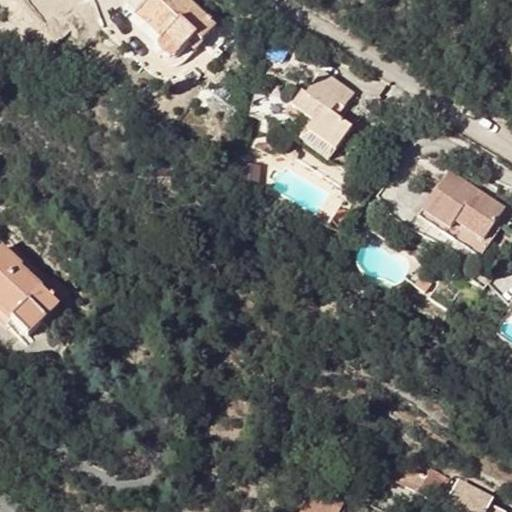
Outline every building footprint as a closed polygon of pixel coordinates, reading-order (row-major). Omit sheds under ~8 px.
[(174,62),(177,61),(190,48),(197,40),(203,45),(214,54),(227,40),(184,0),(137,0),(129,9),(163,43),(163,44),(161,46),(160,50),(160,52),(161,56),(162,58),(165,60),(167,62),(171,63),(174,62)] [(196,53),(203,45),(197,40),(190,48),(196,53)] [(332,116),(339,107),(344,111),(355,96),(324,74),(306,98),(303,96),(293,109),(304,117),(313,124),(306,134),(336,155),(353,132),(338,121),(332,116)] [(338,121),(344,111),(339,107),(332,116),(338,121)] [(304,117),(291,134),(330,163),(336,155),(306,134),(313,124),(304,117)] [(507,211),(450,174),(420,220),(481,260),(489,248),(484,245),(507,211)] [(45,325),(61,308),(60,306),(43,291),(22,272),(23,269),(3,250),(0,253),(0,310),(13,323),(31,339),(45,325)] [(435,284),(425,278),(419,288),(429,295),(435,284)] [(54,279),(43,291),(60,306),(70,294),(54,279)] [(61,308),(45,325),(57,336),(73,319),(61,308)] [(0,324),(7,330),(13,323),(0,310),(0,324)] [(412,473),(404,469),(397,484),(404,488),(412,473)] [(436,505),(450,481),(432,471),(427,480),(412,473),(404,488),(436,505)] [(448,511),(460,486),(450,481),(436,505),(448,511)] [(500,511),(490,507),(492,503),(460,486),(448,511),(450,511),(500,511)] [(341,511),(344,506),(314,492),(303,511),(341,511)]
